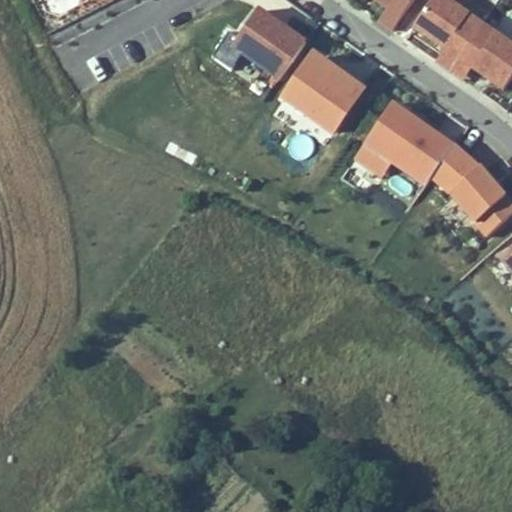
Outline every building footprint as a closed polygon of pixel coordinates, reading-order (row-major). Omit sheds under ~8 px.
[(408,12),(416,0),(373,0),(388,10),(390,11),(396,3),(408,12)] [(462,49),(480,24),(445,0),(429,0),(411,26),(442,48),(444,49),(450,41),(462,49)] [(394,32),(408,12),(396,3),(390,11),(388,10),(380,23),(394,32)] [(308,41),(261,9),(234,50),(280,81),(308,41)] [(511,77),(511,43),(483,23),(465,49),(478,57),(472,65),(474,67),(505,88),(511,77)] [(448,70),(462,49),(450,41),(444,49),(442,48),(434,60),(448,70)] [(478,57),(465,49),(451,69),(465,79),(474,67),(472,65),(478,57)] [(335,134),(364,94),(315,59),(286,100),(335,134)] [(455,147),(394,105),(367,145),(427,187),(433,179),(455,147)] [(511,217),(511,204),(482,170),(455,147),(433,179),(452,196),(489,238),(511,217)] [(511,249),(501,259),(511,272),(511,249)]
